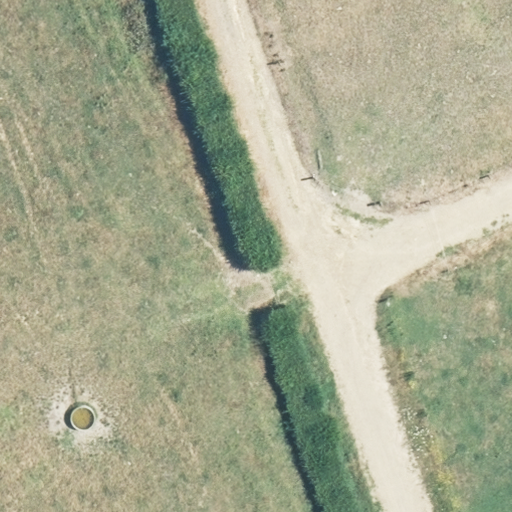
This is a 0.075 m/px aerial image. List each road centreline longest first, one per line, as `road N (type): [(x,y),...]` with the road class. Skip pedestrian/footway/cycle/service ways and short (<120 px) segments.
road 1 (track): [(394,511),(222,0)]
road 2 (track): [(321,293),(511,200)]
